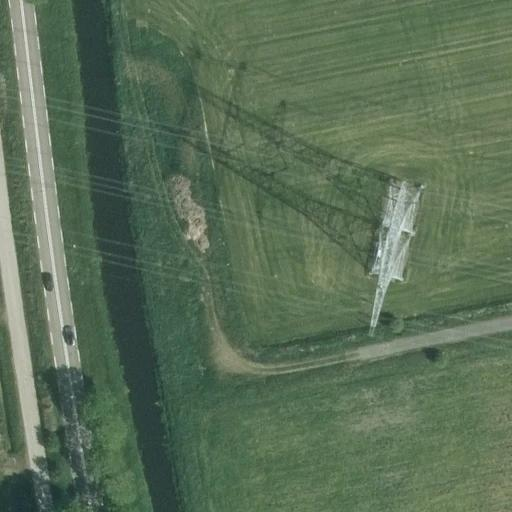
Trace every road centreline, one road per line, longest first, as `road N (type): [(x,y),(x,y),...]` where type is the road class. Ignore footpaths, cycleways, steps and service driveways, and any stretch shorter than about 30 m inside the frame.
road 1 (tertiary): [(94,511),(43,196),(23,0)]
road 2 (unclassified): [(46,511),(0,191)]
